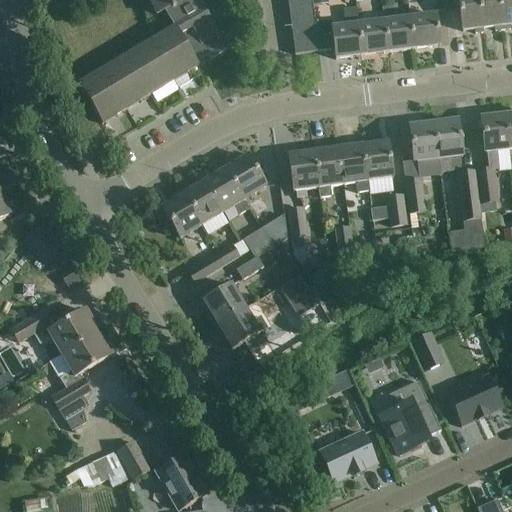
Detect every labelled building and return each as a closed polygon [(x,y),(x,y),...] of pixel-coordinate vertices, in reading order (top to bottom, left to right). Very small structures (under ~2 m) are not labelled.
[(174,31),(79,88),(101,127),(197,69),(195,65),(206,58),(209,62),(222,54),(198,1),(197,0),(147,0),(156,19),(164,15),(174,31)] [(482,31),(477,0),(457,0),(461,34),(474,32),(474,36),(482,35),(482,31)] [(496,0),(477,0),(482,31),(494,30),(494,34),(501,33),(496,0)] [(511,0),(496,0),(501,33),(510,32),(509,28),(511,27),(511,0)] [(287,7),(289,20),(313,17),(311,4),(287,7)] [(343,12),(345,29),(331,30),(335,62),(336,62),(361,58),(357,27),(358,27),(356,11),(343,12)] [(289,20),(291,32),(314,29),(313,17),(289,20)] [(435,18),(409,21),(413,52),(438,49),(439,49),(435,18)] [(409,21),(383,24),(387,55),(413,52),(409,21)] [(383,24),(358,27),(357,27),(361,58),(387,55),(383,24)] [(291,32),(292,45),(316,42),(314,29),(291,32)] [(316,42),(292,45),(294,57),(318,54),(316,42)] [(486,156),(488,175),(493,174),(494,174),(494,172),(498,172),(496,155),(508,153),(504,119),(480,122),(484,156),(486,156)] [(457,125),(435,128),(440,176),(460,173),(458,160),(461,159),(457,125)] [(440,176),(435,128),(409,131),(413,165),(416,165),(417,174),(420,178),(440,176)] [(387,146),(362,149),(367,185),(392,181),(387,146)] [(362,149),(338,152),(343,188),(355,187),(356,197),(368,195),(367,185),(362,149)] [(313,156),(318,191),(319,201),(331,199),(330,190),(343,188),(338,152),(313,156)] [(318,191),(313,156),(288,159),(293,195),(318,191)] [(247,159),(224,173),(243,205),(266,191),(247,159)] [(224,173),(202,186),(220,217),(232,210),(237,220),(248,214),(243,205),(224,173)] [(488,175),(477,176),(482,208),(497,206),(493,174),(488,175)] [(459,179),(464,224),(480,222),(475,177),(459,179)] [(421,184),(405,186),(410,219),(425,217),(421,184)] [(202,186),(181,199),(199,230),(220,217),(202,186)] [(0,193),(2,193),(1,192),(0,192),(0,222),(9,218),(0,199),(0,193)] [(199,230),(181,199),(161,211),(179,242),(199,230)] [(371,214),(373,226),(390,223),(392,231),(406,229),(403,201),(387,203),(389,212),(371,214)] [(287,216),(291,244),(306,242),(302,214),(287,216)] [(284,220),(260,234),(270,252),(287,242),(284,220)] [(339,263),(340,270),(354,268),(350,230),(334,232),(338,263),(339,263)] [(253,263),(257,260),(270,252),(260,234),(242,244),(253,263)] [(399,241),(401,261),(414,259),(412,240),(399,241)] [(230,252),(216,260),(222,270),(236,261),(230,252)] [(222,270),(216,260),(187,278),(193,287),(222,270)] [(257,260),(253,263),(236,273),(242,283),(263,270),(257,260)] [(300,279),(280,292),(297,321),(317,309),(300,279)] [(202,305),(216,329),(245,312),(231,288),(202,305)] [(245,312),(216,329),(231,353),(259,336),(259,335),(266,331),(259,320),(252,324),(245,312)] [(50,339),(61,358),(96,337),(88,324),(91,323),(85,313),(48,335),(45,330),(49,327),(42,315),(12,333),(19,343),(33,335),(39,345),(50,339)] [(96,337),(61,358),(71,375),(60,381),(67,392),(51,401),(58,413),(72,434),(85,426),(83,413),(88,410),(82,399),(90,394),(79,377),(95,368),(112,358),(106,348),(104,350),(96,337)] [(444,366),(430,337),(412,346),(425,374),(444,366)] [(446,399),(460,430),(475,423),(476,424),(488,419),(487,418),(502,411),(488,379),(446,399)] [(401,393),(407,406),(380,419),(399,459),(421,449),(419,444),(440,434),(418,385),(401,393)] [(362,435),(319,455),(333,487),(352,479),(353,480),(364,475),(363,474),(376,468),(362,435)] [(116,456),(133,483),(150,474),(133,446),(116,456)] [(177,511),(181,511),(206,498),(184,460),(156,476),(177,511)] [(500,511),(497,503),(476,511),(500,511)]
